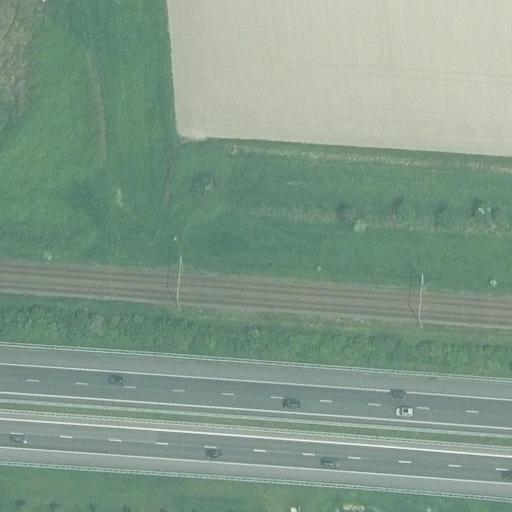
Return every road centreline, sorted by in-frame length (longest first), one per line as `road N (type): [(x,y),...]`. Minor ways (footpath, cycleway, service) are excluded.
road 1 (motorway): [(511,413),(0,377)]
road 2 (motorway): [(0,434),(511,468)]
